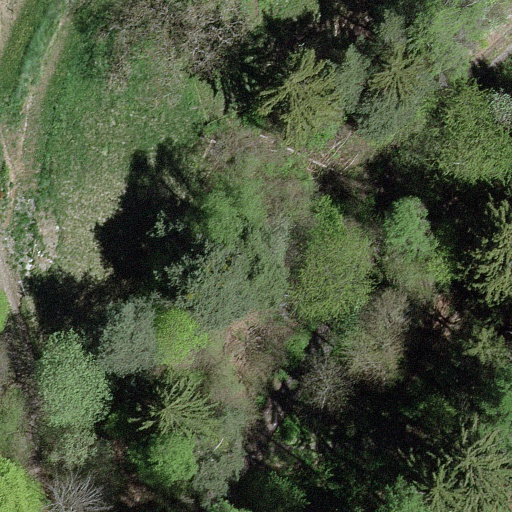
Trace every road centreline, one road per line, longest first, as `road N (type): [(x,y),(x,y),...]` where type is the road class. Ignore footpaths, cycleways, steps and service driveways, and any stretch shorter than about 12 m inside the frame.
road 1 (track): [(511,44),(417,144),(337,301),(212,511)]
road 2 (track): [(42,511),(23,364),(0,284)]
